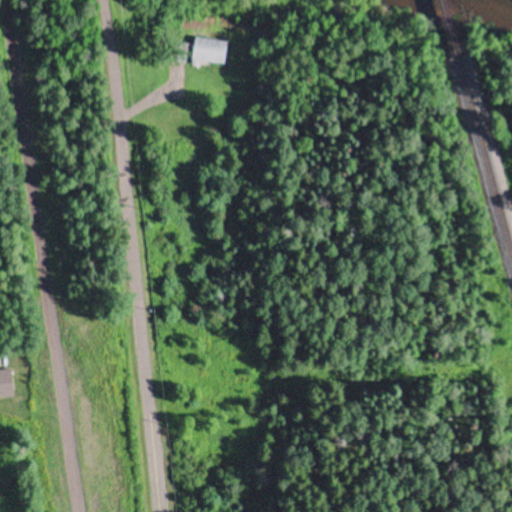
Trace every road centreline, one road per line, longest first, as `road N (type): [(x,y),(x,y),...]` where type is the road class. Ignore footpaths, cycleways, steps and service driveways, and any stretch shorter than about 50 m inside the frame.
road 1 (track): [(6,0),(74,511)]
road 2 (residential): [(157,511),(121,118),(175,90)]
